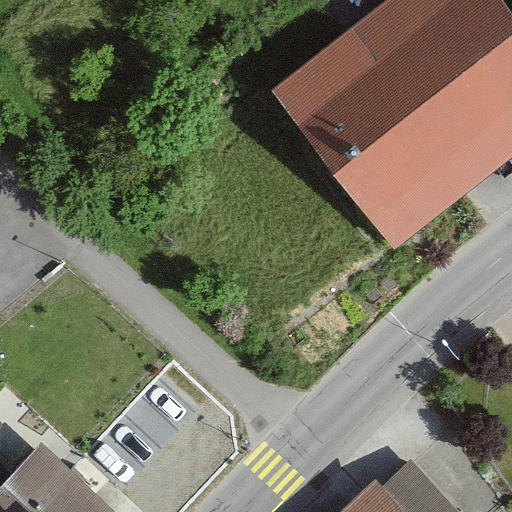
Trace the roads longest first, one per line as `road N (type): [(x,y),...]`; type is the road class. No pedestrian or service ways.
road 1 (unknown): [(279,477),(0,177)]
road 2 (residential): [(242,511),(511,259)]
